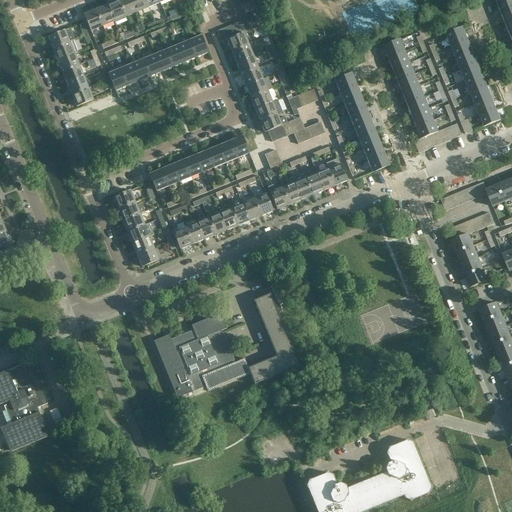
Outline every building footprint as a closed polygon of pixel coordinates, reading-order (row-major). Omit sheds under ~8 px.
[(136,13),(131,0),(120,0),(118,1),(125,18),(136,13)] [(148,9),(144,0),(131,0),(136,13),(148,9)] [(159,4),(157,0),(144,0),(148,9),(159,4)] [(511,0),(499,0),(496,1),(501,13),(511,8),(511,0)] [(125,18),(118,1),(107,6),(114,23),(125,18)] [(252,2),(240,6),(242,12),(254,7),(252,2)] [(114,23),(107,6),(95,11),(102,27),(114,23)] [(254,7),(242,12),(244,17),(256,12),(254,7)] [(511,8),(501,13),(506,25),(511,22),(511,8)] [(102,27),(95,11),(83,15),(90,32),(102,27)] [(256,12),(244,17),(242,21),(246,33),(258,28),(262,27),(256,12)] [(242,21),(236,24),(241,35),(243,34),(246,33),(242,21)] [(84,37),(88,36),(83,24),(79,25),(84,37)] [(241,35),(236,24),(231,26),(236,37),(241,35)] [(231,26),(226,28),(231,39),(236,37),(231,26)] [(226,28),(221,30),(226,41),(227,41),(231,39),(226,28)] [(463,28),(446,35),(451,47),(467,40),(463,28)] [(70,29),(47,39),(52,50),(69,44),(68,43),(75,40),(70,29)] [(221,30),(216,32),(220,43),(226,41),(221,30)] [(133,37),(132,34),(120,39),(121,43),(133,37)] [(227,41),(231,53),(248,46),(243,34),(241,35),(236,37),(231,39),(227,41)] [(200,37),(188,42),(195,59),(207,54),(200,37)] [(401,40),(384,47),(389,59),(406,52),(401,40)] [(467,40),(451,47),(455,58),(472,51),(467,40)] [(123,46),(125,50),(136,45),(135,41),(123,46)] [(78,53),(73,42),(69,44),(52,50),(57,62),(73,55),(78,53)] [(188,42),(177,47),(184,63),(195,59),(188,42)] [(112,50),(113,55),(125,50),(123,46),(112,50)] [(248,46),(231,53),(236,64),(253,57),(248,46)] [(177,47),(166,51),(172,68),(184,63),(177,47)] [(166,51),(154,56),(161,73),(172,68),(166,51)] [(472,51),(455,58),(460,70),(477,63),(472,51)] [(406,52),(389,59),(394,70),(410,63),(406,52)] [(73,55),(57,62),(61,73),(78,66),(73,55)] [(154,56),(143,61),(149,77),(161,73),(154,56)] [(429,69),(434,67),(429,56),(424,57),(429,69)] [(253,57),(236,64),(241,75),(258,69),(253,57)] [(143,61),(131,65),(138,82),(149,77),(143,61)] [(410,63),(394,70),(398,82),(401,80),(415,75),(410,63)] [(477,63),(460,70),(465,81),(482,74),(477,63)] [(131,65),(120,70),(127,87),(138,82),(131,65)] [(78,66),(61,73),(66,85),(76,80),(83,78),(78,66)] [(258,69),(241,75),(246,87),(262,80),(258,69)] [(120,70),(108,75),(115,92),(127,87),(120,70)] [(285,80),(281,72),(277,74),(281,85),(286,84),(285,80)] [(350,74),(334,81),(338,92),(355,86),(350,74)] [(482,74),(465,81),(469,93),(486,86),(482,74)] [(415,75),(401,80),(398,82),(403,93),(420,86),(415,75)] [(83,78),(76,80),(66,85),(71,96),(87,89),(83,78)] [(268,78),(262,80),(246,87),(250,98),(267,91),(273,89),(268,78)] [(290,95),(286,84),(281,85),(286,97),(290,95)] [(355,86),(338,92),(343,104),(360,97),(355,86)] [(420,86),(403,93),(408,105),(425,98),(420,86)] [(486,86),(469,93),(474,104),(491,97),(486,86)] [(87,89),(71,96),(76,108),(92,101),(87,89)] [(267,91),(250,98),(255,110),(272,103),(267,91)] [(313,91),(308,93),(312,105),(318,102),(313,91)] [(308,93),(302,96),(307,107),(312,105),(308,93)] [(297,98),(292,100),(290,95),(286,97),(291,108),(295,107),(297,111),(302,109),(297,98)] [(302,96),(297,98),(302,109),(307,107),(302,96)] [(360,97),(343,104),(348,115),(365,109),(360,97)] [(491,97),(474,104),(479,116),(496,109),(491,97)] [(425,98),(408,105),(413,116),(429,109),(425,98)] [(277,100),(272,103),(255,110),(260,121),(276,114),(282,112),(277,100)] [(299,119),(297,111),(295,107),(291,108),(296,120),(299,119)] [(365,109),(348,115),(353,127),(369,120),(365,109)] [(429,109),(413,116),(417,127),(434,121),(429,109)] [(496,109),(479,116),(484,127),(501,121),(496,109)] [(276,114),(260,121),(265,133),(268,132),(273,130),(278,128),(283,125),(287,124),(285,119),(279,121),(276,114)] [(296,120),(288,123),(291,129),(302,124),(299,119),(296,120)] [(369,120),(353,127),(357,138),(374,132),(369,120)] [(434,121),(417,127),(422,139),(425,138),(431,136),(436,134),(439,132),(434,121)] [(468,121),(465,122),(461,124),(466,135),(473,132),(468,121)] [(287,124),(283,125),(288,137),(293,135),(291,129),(288,123),(287,124)] [(320,123),(314,125),(319,137),(324,135),(320,123)] [(302,124),(291,129),(293,135),(304,130),(302,124)] [(283,125),(278,128),(282,139),(288,137),(283,125)] [(319,137),(314,125),(309,128),(314,139),(319,137)] [(457,125),(452,127),(456,138),(462,136),(457,125)] [(452,127),(446,129),(451,141),(456,138),(452,127)] [(282,139),(278,128),(273,130),(277,141),(282,139)] [(314,139),(309,128),(304,130),(306,136),(308,141),(314,139)] [(446,129),(441,131),(446,143),(451,141),(446,129)] [(277,141),(273,130),(268,132),(272,143),(277,141)] [(304,130),(293,135),(295,140),(306,136),(304,130)] [(439,132),(436,134),(441,145),(446,143),(441,131),(439,132)] [(374,132),(357,138),(362,150),(379,143),(374,132)] [(436,134),(431,136),(435,147),(441,145),(436,134)] [(306,136),(295,140),(298,146),(308,141),(306,136)] [(431,136),(425,138),(430,149),(435,147),(431,136)] [(241,138),(230,143),(237,159),(248,155),(241,138)] [(422,139),(420,140),(425,151),(430,149),(425,138),(422,139)] [(420,140),(415,142),(420,154),(425,151),(420,140)] [(237,159),(230,143),(218,147),(225,164),(237,159)] [(379,143),(362,150),(367,162),(384,155),(379,143)] [(225,164),(218,147),(207,152),(214,169),(225,164)] [(264,155),(266,161),(278,156),(276,151),(264,155)] [(214,169),(207,152),(195,157),(202,174),(214,169)] [(384,155),(367,162),(372,173),(389,166),(384,155)] [(278,156),(266,161),(269,166),(280,162),(278,156)] [(202,174),(195,157),(184,161),(191,178),(202,174)] [(191,178),(184,161),(172,166),(179,183),(191,178)] [(280,162),(269,166),(271,171),(274,170),(282,167),(280,162)] [(340,165),(328,170),(335,187),(346,182),(340,165)] [(179,183),(172,166),(161,171),(168,188),(179,183)] [(328,170),(316,175),(323,192),(335,187),(328,170)] [(168,188),(161,171),(149,176),(156,193),(168,188)] [(316,175),(305,179),(312,196),(323,192),(316,175)] [(305,179),(299,182),(296,176),(291,178),(300,201),(312,196),(305,179)] [(286,180),(288,186),(282,189),(289,206),(300,201),(291,178),(286,180)] [(511,187),(509,181),(498,186),(505,203),(511,199),(511,187)] [(483,184),(478,186),(483,197),(488,195),(486,191),(483,184)] [(282,189),(275,192),(273,186),(268,188),(270,194),(277,210),(289,206),(282,189)] [(478,186),(473,188),(477,199),(483,197),(478,186)] [(498,186),(486,191),(488,195),(493,208),(505,203),(498,186)] [(473,188),(468,190),(472,202),(477,199),(473,188)] [(468,190),(462,192),(467,204),(472,202),(468,190)] [(113,199),(118,211),(134,204),(130,192),(113,199)] [(462,192),(457,194),(462,206),(467,204),(462,192)] [(457,194),(452,197),(456,208),(462,206),(457,194)] [(265,196),(254,201),(260,217),(272,212),(265,196)] [(452,197),(447,199),(451,210),(456,208),(452,197)] [(447,199),(441,201),(446,212),(451,210),(447,199)] [(254,201),(242,205),(249,222),(260,217),(254,201)] [(134,204),(118,211),(123,222),(139,215),(134,204)] [(242,205),(231,210),(237,227),(249,222),(242,205)] [(231,210),(219,215),(226,231),(237,227),(231,210)] [(490,213),(485,216),(489,226),(494,224),(490,213)] [(139,215),(123,222),(127,234),(144,227),(139,215)] [(219,215),(208,219),(214,236),(226,231),(219,215)] [(489,226),(485,216),(479,218),(484,228),(489,226)] [(479,218),(474,220),(478,231),(484,228),(479,218)] [(208,219),(196,224),(203,241),(214,236),(208,219)] [(474,220),(469,222),(473,233),(478,231),(474,220)] [(0,248),(10,244),(1,221),(0,221),(0,248)] [(469,222),(463,224),(468,235),(469,235),(473,233),(469,222)] [(196,224),(185,229),(191,245),(203,241),(196,224)] [(463,224),(458,227),(462,237),(468,235),(463,224)] [(144,227),(127,234),(132,245),(149,238),(144,227)] [(453,229),(457,239),(462,237),(458,227),(453,229)] [(185,229),(178,231),(173,233),(179,250),(191,245),(185,229)] [(462,237),(457,239),(452,242),(456,253),(474,246),(469,235),(468,235),(462,237)] [(149,238),(132,245),(137,257),(153,250),(149,238)] [(474,246),(456,253),(461,265),(478,258),(474,246)] [(153,250),(137,257),(142,268),(158,262),(153,250)] [(511,251),(503,255),(510,272),(511,271),(511,251)] [(478,258),(461,265),(466,276),(483,269),(478,258)] [(374,262),(363,266),(374,292),(385,287),(374,262)] [(483,269),(466,276),(471,288),(488,281),(483,269)] [(277,354),(249,365),(255,380),(298,363),(270,292),(255,298),(277,354)] [(496,303),(479,310),(484,322),(501,315),(496,303)] [(386,320),(397,315),(392,304),(382,309),(386,320)] [(221,331),(226,329),(219,314),(191,326),(193,331),(184,334),(170,340),(168,336),(153,343),(177,399),(205,388),(207,393),(250,374),(244,359),(235,363),(221,331)] [(501,315),(484,322),(489,334),(505,327),(501,315)] [(505,327),(489,334),(493,345),(510,338),(505,327)] [(511,342),(510,338),(493,345),(498,356),(511,350),(511,342)] [(511,350),(498,356),(503,368),(511,364),(511,350)] [(511,364),(503,368),(507,379),(511,377),(511,364)] [(47,436),(41,423),(36,409),(47,405),(32,369),(9,378),(7,372),(0,374),(0,405),(4,404),(12,424),(0,429),(0,430),(9,452),(47,436)] [(65,428),(57,409),(49,412),(57,431),(65,428)] [(429,494),(432,488),(413,443),(407,440),(388,448),(386,454),(390,463),(387,464),(385,470),(386,473),(346,489),(345,486),(339,484),(336,485),(332,475),(327,473),(308,481),(306,487),(316,511),(367,511),(404,497),(405,499),(411,502),(429,494)]
